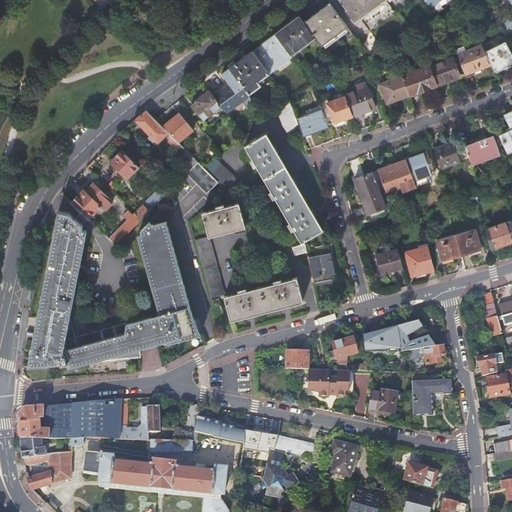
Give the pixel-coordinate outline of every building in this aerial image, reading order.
[(358,18),(367,31),(408,1),(407,0),(339,0),(346,10),(345,11),(354,22),(358,18)] [(360,46),(328,2),(302,22),(314,37),(338,71),(362,59),(368,56),(360,46)] [(289,53),(290,55),(314,37),(302,22),(298,16),(274,34),(275,35),(289,53)] [(499,20),(506,32),(511,27),(511,25),(506,16),(499,20)] [(360,46),(368,56),(382,50),(367,31),(364,40),(363,42),(363,43),(360,46)] [(266,70),(289,53),(275,35),(269,40),(267,38),(263,41),(264,42),(252,51),(266,70)] [(511,58),(504,41),(489,49),(507,63),(511,60),(511,58)] [(480,44),(456,54),(464,74),(490,64),(486,56),(484,51),(480,44)] [(507,63),(489,49),(484,51),(486,56),(500,67),(507,63)] [(236,78),(247,94),(260,85),(258,81),(268,74),(266,70),(252,51),(251,50),(228,68),(236,78)] [(490,64),(493,70),(500,67),(486,56),(490,64)] [(429,66),(436,85),(458,76),(451,57),(429,66)] [(429,66),(428,65),(401,76),(408,95),(436,85),(429,66)] [(386,103),(408,95),(401,76),(400,75),(378,83),(386,103)] [(221,105),(226,112),(249,95),(247,94),(236,78),(213,96),(221,105)] [(344,95),(351,115),(354,121),(362,118),(360,113),(374,108),(366,86),(344,94),(344,95)] [(208,115),(221,105),(213,96),(208,90),(190,104),(198,114),(204,110),(208,115)] [(320,109),(326,124),(351,115),(344,95),(319,105),(320,109)] [(288,101),(276,110),(281,116),(279,118),(284,123),(282,125),(287,131),(297,123),(296,118),(289,100),(288,101)] [(297,123),(302,135),(303,135),(304,136),(310,133),(327,126),(326,124),(320,109),(296,118),(297,123)] [(162,126),(155,119),(146,111),(135,120),(157,142),(168,132),(162,126)] [(511,148),(511,111),(504,115),(511,129),(499,135),(506,151),(511,148)] [(168,132),(170,134),(178,142),(192,130),(179,113),(162,126),(168,132)] [(322,229),(265,133),(244,146),(251,159),(249,160),(253,167),(255,165),(270,191),(268,192),(272,198),(274,197),(289,223),(287,224),(290,230),(293,229),(301,242),(322,229)] [(180,152),(184,148),(178,142),(170,134),(166,139),(180,152)] [(498,153),(492,136),(464,146),(471,164),(498,153)] [(452,142),(433,149),(440,167),(459,160),(452,142)] [(127,178),(139,166),(122,150),(114,158),(116,160),(112,164),(127,178)] [(426,151),(405,159),(412,180),(423,176),(422,173),(432,169),(426,151)] [(412,180),(405,159),(376,170),(384,190),(399,185),(401,191),(415,186),(412,180)] [(219,163),(210,173),(226,188),(236,179),(219,163)] [(384,207),(371,172),(353,178),(366,213),(384,207)] [(81,196),(71,202),(89,218),(95,211),(97,213),(100,213),(112,201),(93,183),(81,196)] [(133,214),(140,220),(167,193),(160,187),(133,214)] [(202,212),(208,236),(244,227),(238,203),(223,207),(222,204),(216,206),(216,208),(202,212)] [(133,214),(129,210),(122,216),(123,217),(124,216),(128,220),(110,238),(116,244),(140,220),(133,214)] [(192,313),(166,220),(159,222),(153,224),(149,220),(140,230),(141,234),(137,235),(158,313),(74,336),(69,320),(87,230),(83,229),(83,226),(69,213),(59,211),(28,366),(62,363),(67,363),(68,367),(98,359),(139,354),(138,348),(166,340),(167,343),(197,335),(197,333),(199,332),(192,313)] [(511,241),(511,225),(510,220),(484,229),(490,249),(511,241)] [(474,229),(455,234),(461,255),(480,250),(474,229)] [(461,255),(455,234),(436,239),(441,261),(461,255)] [(208,236),(195,240),(211,298),(224,294),(208,236)] [(330,242),(314,246),(316,254),(326,252),(332,251),(330,242)] [(302,245),(292,246),(293,255),(303,253),(302,245)] [(433,269),(428,248),(420,250),(420,247),(404,251),(410,276),(433,269)] [(402,268),(397,248),(374,254),(375,259),(372,260),(377,280),(394,275),(392,270),(402,268)] [(308,256),(313,282),(337,277),(333,258),(332,251),(326,252),(316,254),(308,256)] [(295,277),(280,281),(279,278),(272,280),(273,282),(245,290),(244,288),(238,290),(238,292),(223,296),(230,320),(301,300),(295,277)] [(483,294),(489,310),(495,308),(490,292),(483,294)] [(504,325),(511,322),(511,293),(511,300),(498,304),(504,325)] [(218,297),(211,299),(215,314),(222,312),(218,297)] [(491,336),(502,333),(495,308),(489,310),(485,311),(487,318),(486,318),(491,336)] [(362,335),(364,351),(372,349),(372,350),(400,346),(398,329),(390,330),(390,329),(370,332),(370,333),(362,335)] [(356,352),(352,336),(331,342),(335,357),(356,352)] [(442,344),(423,347),(426,363),(438,361),(437,356),(444,354),(442,344)] [(285,368),(294,368),(308,368),(308,350),(285,349),(285,368)] [(481,365),(482,375),(496,371),(495,368),(494,368),(494,363),(495,363),(494,354),(477,356),(479,366),(481,365)] [(365,358),(366,370),(373,370),(375,371),(373,357),(365,358)] [(308,368),(307,384),(311,384),(310,390),(318,391),(318,395),(328,395),(328,392),(332,392),(336,392),(335,394),(345,394),(345,389),(348,389),(349,370),(336,369),(336,377),(328,376),(329,369),(317,368),(308,368)] [(424,370),(410,373),(410,380),(425,379),(424,370)] [(509,393),(508,383),(506,373),(505,374),(486,377),(490,396),(509,393)] [(412,413),(431,412),(430,393),(451,392),(451,378),(425,379),(410,380),(410,397),(412,413)] [(370,390),(368,408),(380,409),(393,411),(396,390),(381,388),(380,391),(370,390)] [(147,407),(141,407),(141,424),(137,427),(125,427),(127,398),(122,399),(121,399),(119,438),(125,439),(134,439),(149,440),(148,432),(160,432),(159,405),(147,406),(147,407)] [(121,399),(103,401),(100,437),(119,438),(121,399)] [(18,415),(21,437),(44,437),(70,437),(85,436),(100,437),(103,401),(25,407),(18,415)] [(278,435),(274,450),(284,452),(307,457),(314,458),(317,445),(278,435)] [(70,437),(71,445),(84,445),(85,436),(70,437)] [(21,437),(24,458),(46,454),(45,448),(42,448),(41,441),(44,440),(44,437),(21,437)] [(184,441),(184,451),(192,451),(192,440),(187,439),(187,441),(184,441)] [(181,441),(151,440),(151,450),(184,451),(184,441),(181,441)] [(493,443),(495,452),(509,450),(507,441),(493,443)] [(330,457),(328,468),(332,469),(332,471),(349,475),(352,465),(351,464),(356,446),(339,442),(339,443),(334,442),(330,457)] [(270,449),(263,476),(261,477),(262,480),(266,486),(266,487),(265,494),(266,494),(276,496),(279,497),(279,498),(280,498),(286,475),(285,475),(283,471),(284,470),(280,469),(284,452),(274,450),(270,449)] [(509,450),(495,452),(496,460),(510,457),(509,450)] [(28,478),(32,490),(71,477),(71,451),(70,451),(50,453),(51,472),(28,478)] [(221,494),(223,494),(226,466),(214,464),(213,470),(175,466),(175,461),(154,459),(153,464),(114,460),(115,455),(88,452),(87,452),(86,452),(86,453),(85,460),(83,460),(82,464),(85,464),(84,475),(100,476),(99,487),(203,498),(202,511),(227,511),(228,511),(220,499),(221,494)] [(408,462),(404,480),(433,488),(437,473),(435,470),(408,462)] [(286,475),(280,498),(283,499),(284,495),(283,495),(283,492),(294,485),(297,483),(296,481),(291,473),(299,468),(299,467),(291,473),(291,472),(286,475)] [(507,500),(511,499),(511,477),(500,479),(502,488),(507,487),(507,490),(505,490),(507,500)] [(85,486),(78,497),(91,505),(98,494),(85,486)] [(375,511),(381,490),(380,490),(373,488),(372,488),(370,496),(363,495),(364,490),(352,487),(346,511),(375,511)] [(280,498),(279,503),(283,504),(286,502),(288,497),(285,493),(283,492),(283,495),(284,495),(283,499),(280,498)] [(429,511),(433,499),(409,494),(404,511),(429,511)] [(444,498),(440,511),(448,511),(449,509),(461,511),(463,511),(466,504),(444,498)] [(298,500),(292,504),(295,510),(302,506),(298,500)]
